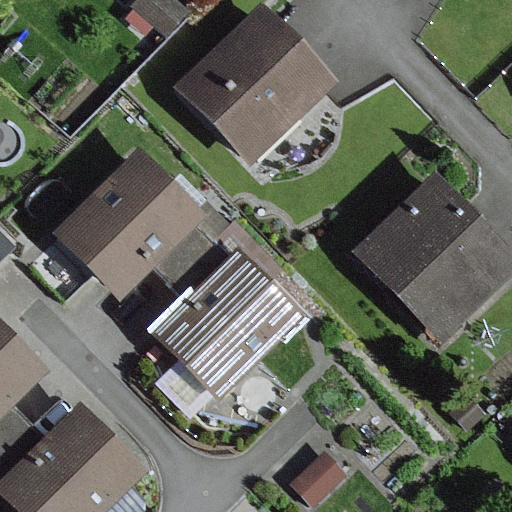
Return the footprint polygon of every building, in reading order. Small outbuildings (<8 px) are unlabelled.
[(170,0),(137,0),(128,10),(163,42),(187,16),(170,0)] [(258,8),(171,91),(247,170),(334,86),(258,8)] [(137,152),(50,239),(116,305),(152,267),(195,226),(203,218),(170,185),(137,152)] [(511,255),(433,175),(350,255),(438,345),(511,273),(511,255)] [(179,176),(170,185),(203,218),(195,226),(211,244),(229,226),(179,176)] [(234,222),(229,226),(211,244),(229,262),(237,255),(268,287),(283,273),(234,222)] [(195,226),(152,267),(187,303),(229,262),(211,244),(195,226)] [(187,303),(150,339),(215,406),(301,322),(268,287),(237,255),(229,262),(187,303)] [(46,373),(0,327),(0,417),(12,406),(46,373)] [(12,406),(0,417),(0,483),(45,441),(12,406)] [(106,511),(143,476),(78,410),(45,441),(0,483),(0,501),(10,511),(106,511)] [(325,454),(290,488),(312,511),(347,477),(325,454)]
